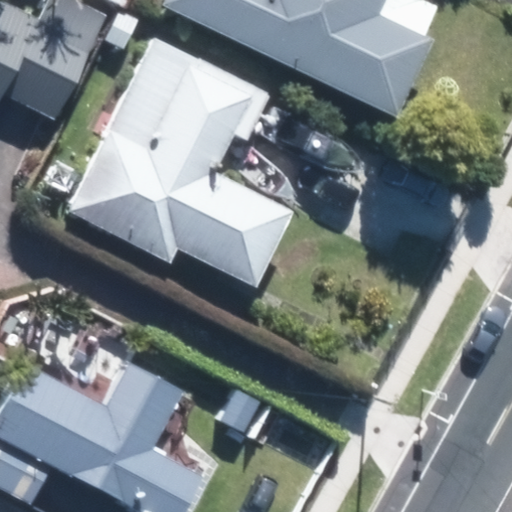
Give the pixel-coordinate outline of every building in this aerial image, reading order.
[(0,0),(0,90),(53,117),(104,16),(71,0),(48,0),(39,19),(0,0)] [(149,0),(148,4),(380,115),(416,42),(363,17),(371,0),(149,0)] [(240,90),(141,40),(56,208),(154,257),(161,243),(239,282),(275,212),(197,173),(240,90)] [(422,164),(353,132),(322,199),(391,231),(422,164)] [(0,490),(21,502),(41,465),(127,511),(168,511),(188,477),(138,450),(170,390),(114,360),(90,403),(13,361),(0,385),(0,490)]
